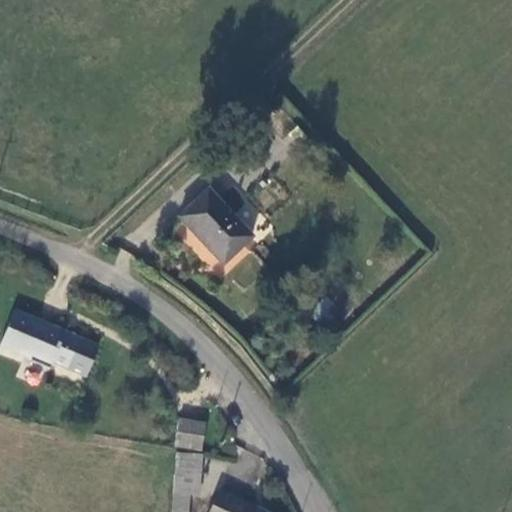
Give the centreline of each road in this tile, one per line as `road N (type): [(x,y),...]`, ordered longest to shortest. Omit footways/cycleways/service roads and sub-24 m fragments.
road 1 (unclassified): [(0,225),(77,259),(196,343),(280,450),(314,511)]
road 2 (track): [(348,0),(77,259)]
